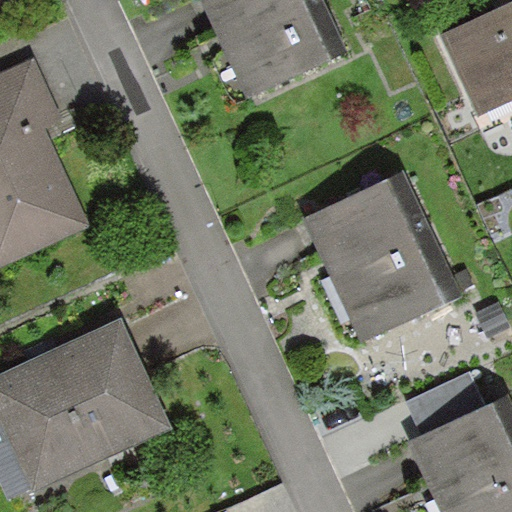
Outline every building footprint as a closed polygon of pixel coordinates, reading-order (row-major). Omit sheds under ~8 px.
[(325,0),(199,0),(252,106),(353,56),(325,0)] [(511,5),(438,39),(473,119),(511,101),(511,5)] [(0,265),(85,226),(42,132),(65,121),(36,57),(0,73),(0,265)] [(407,177),(308,222),(365,344),(463,299),(407,177)] [(126,324),(0,379),(0,411),(4,419),(0,420),(0,483),(11,509),(176,436),(126,324)] [(511,511),(511,420),(505,406),(413,450),(442,511),(511,511)]
